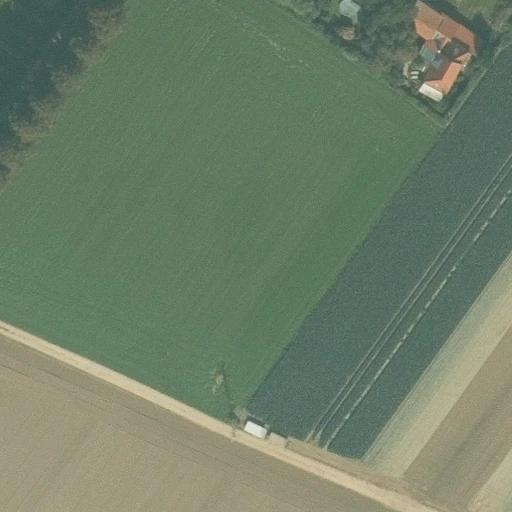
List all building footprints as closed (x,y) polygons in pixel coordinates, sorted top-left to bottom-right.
[(422,66),(428,70),(447,36),(467,47),(474,33),(456,23),(457,23),(424,0),(393,0),(389,7),(429,35),(416,57),(418,58),(424,62),(422,66)] [(485,40),(474,33),(467,47),(476,53),(485,40)] [(444,87),(467,47),(447,36),(428,70),(425,76),(444,87)] [(415,63),(422,66),(424,62),(418,58),(415,63)] [(444,87),(425,76),(418,87),(438,98),(444,87)]
